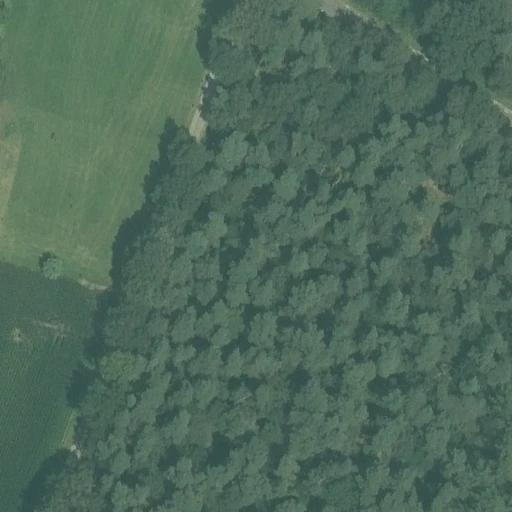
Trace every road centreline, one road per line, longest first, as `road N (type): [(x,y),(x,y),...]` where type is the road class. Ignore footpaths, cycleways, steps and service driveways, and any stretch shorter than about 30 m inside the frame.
road 1 (track): [(247,0),(59,511)]
road 2 (tertiary): [(511,126),(318,0)]
